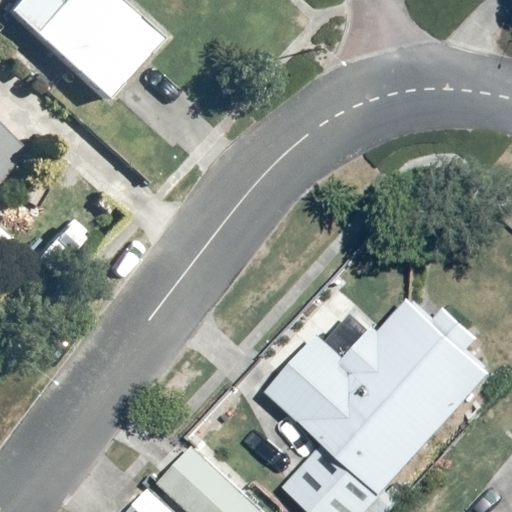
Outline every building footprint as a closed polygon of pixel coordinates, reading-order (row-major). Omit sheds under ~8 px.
[(165,35),(124,0),(17,0),(10,9),(112,97),(165,35)] [(0,174),(28,142),(0,118),(0,174)] [(485,374),(460,352),(476,334),(438,300),(422,318),(397,296),(362,336),(343,318),(322,342),(311,332),(259,391),(321,447),(284,488),(310,511),(387,511),(409,488),(395,475),(485,374)] [(267,511),(192,441),(153,482),(184,511),(267,511)] [(170,511),(148,491),(129,511),(170,511)]
